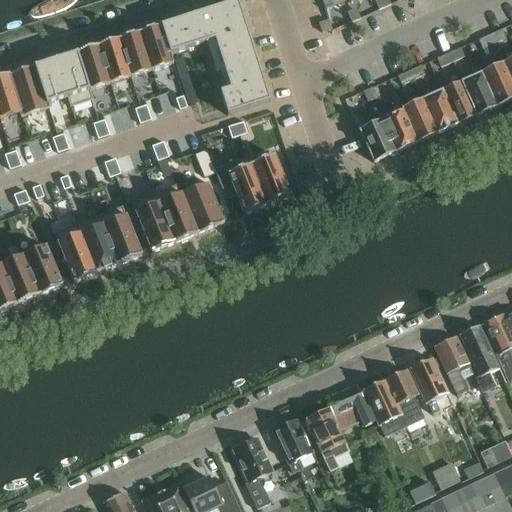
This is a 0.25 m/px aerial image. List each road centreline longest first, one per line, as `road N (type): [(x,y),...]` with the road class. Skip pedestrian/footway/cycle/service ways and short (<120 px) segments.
road 1 (tertiary): [(52,511),(511,298)]
road 2 (residential): [(340,196),(0,347)]
road 3 (residential): [(303,82),(502,0)]
road 4 (residential): [(0,60),(198,0)]
road 5 (residential): [(195,120),(0,188)]
